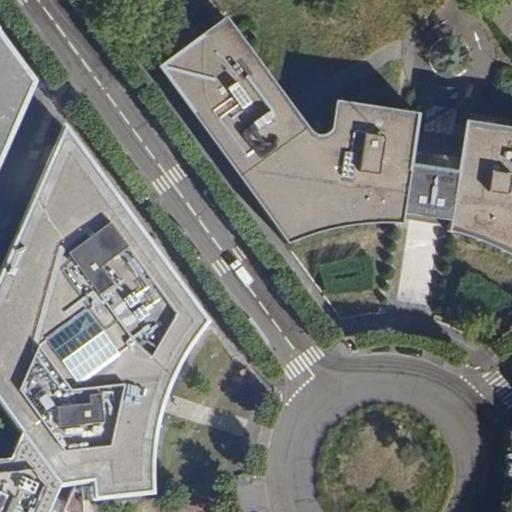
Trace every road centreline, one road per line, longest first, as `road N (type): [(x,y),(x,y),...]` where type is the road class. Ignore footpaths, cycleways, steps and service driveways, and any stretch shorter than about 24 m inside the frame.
road 1 (unclassified): [(30,0),(329,405)]
road 2 (unclassified): [(464,410),(412,381),(383,380),(329,405)]
